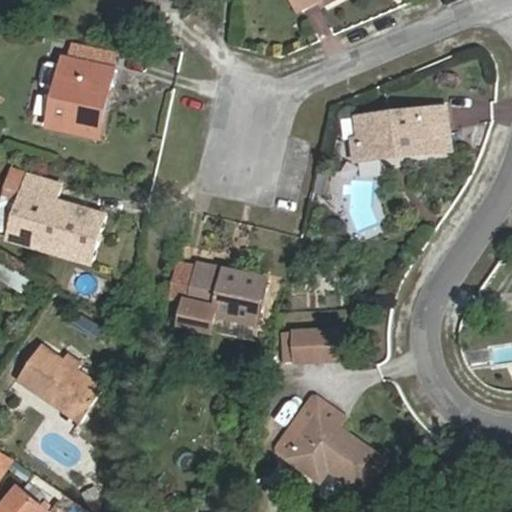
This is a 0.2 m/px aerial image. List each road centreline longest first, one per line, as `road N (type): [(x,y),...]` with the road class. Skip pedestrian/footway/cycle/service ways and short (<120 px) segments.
road 1 (residential): [(511,427),(484,421),(446,390),(429,327),(435,304),(511,180)]
road 2 (residential): [(258,147),(312,89),(511,2)]
